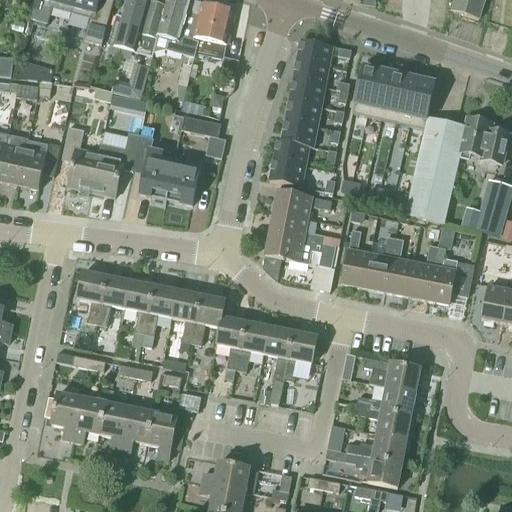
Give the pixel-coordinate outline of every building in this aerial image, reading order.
[(71,17),(75,0),(35,0),(29,23),(47,28),(52,12),(71,17)] [(75,0),(71,17),(89,22),(83,44),(101,49),(110,15),(97,12),(100,0),(75,0)] [(158,38),(165,12),(148,7),(150,0),(127,0),(123,21),(116,19),(108,49),(152,61),(153,57),(158,38)] [(166,55),(177,57),(190,7),(190,5),(168,0),(165,12),(158,38),(153,57),(166,55)] [(479,25),(486,0),(458,0),(454,17),(479,25)] [(193,42),(200,9),(191,7),(190,7),(177,57),(189,61),(187,69),(183,68),(178,88),(178,106),(183,107),(181,115),(202,120),(205,111),(183,106),(187,90),(194,63),(195,57),(198,43),(193,42)] [(198,43),(195,57),(222,64),(219,80),(234,84),(238,64),(223,61),(226,50),(233,16),(201,8),(200,9),(193,42),(198,43)] [(296,66),(328,72),(332,51),(300,45),(296,66)] [(338,52),(337,60),(349,63),(350,55),(338,52)] [(18,73),(17,82),(34,84),(35,75),(36,69),(20,65),(18,73)] [(324,92),(328,72),(296,66),(292,86),(324,92)] [(133,68),(125,99),(140,104),(149,72),(133,68)] [(362,70),(352,118),(367,121),(378,74),(362,70)] [(378,74),(367,121),(381,125),(392,77),(378,74)] [(392,77),(381,125),(395,128),(406,80),(392,77)] [(406,80),(395,128),(409,131),(420,84),(406,80)] [(420,84),(409,131),(423,135),(435,87),(420,84)] [(0,95),(17,98),(18,89),(0,86),(0,95)] [(288,106),(320,112),(324,92),(292,86),(288,106)] [(339,95),(347,96),(349,88),(337,86),(335,94),(339,95)] [(38,104),(38,100),(39,92),(18,89),(17,98),(16,102),(24,103),(38,104)] [(50,102),(51,93),(39,92),(38,100),(50,102)] [(96,93),(94,103),(110,107),(113,97),(96,93)] [(345,108),(347,96),(339,95),(337,107),(345,108)] [(211,97),(209,110),(222,112),(224,103),(224,99),(211,97)] [(317,132),(320,112),(288,106),(284,126),(317,132)] [(335,115),(333,127),(341,128),(343,117),(335,115)] [(218,143),(221,129),(184,121),(181,135),(218,143)] [(444,228),(445,224),(460,161),(458,161),(465,131),(427,122),(405,218),(444,228)] [(490,135),(491,129),(467,123),(466,131),(465,131),(458,161),(460,161),(467,163),(468,159),(482,162),(481,165),(500,169),(507,139),(490,135)] [(313,153),(317,132),(284,126),(281,146),(309,152),(308,152),(313,153)] [(69,132),(62,164),(73,166),(68,191),(92,197),(99,159),(79,154),(84,135),(69,132)] [(332,135),(329,147),(337,148),(340,137),(332,135)] [(0,176),(8,139),(0,137),(0,176)] [(99,159),(92,197),(115,202),(121,174),(133,176),(134,170),(135,167),(134,167),(140,141),(129,139),(128,142),(104,137),(102,147),(99,159)] [(0,185),(18,190),(28,143),(8,139),(0,176),(0,185)] [(140,141),(134,167),(135,167),(145,170),(139,198),(165,204),(174,166),(175,160),(162,157),(150,154),(152,144),(140,141)] [(53,181),(60,150),(28,143),(18,190),(39,194),(42,179),(53,181)] [(305,172),(308,152),(309,152),(281,146),(276,145),(273,165),(305,172)] [(328,155),(326,167),(334,169),(336,157),(328,155)] [(174,166),(165,204),(192,210),(202,165),(189,162),(187,169),(174,166)] [(305,172),(273,165),(269,186),(301,192),(305,172)] [(465,213),(460,229),(477,233),(476,235),(481,237),(500,241),(511,195),(511,189),(487,184),(480,216),(465,213)] [(326,185),(324,197),(332,198),(334,186),(326,185)] [(342,185),(340,195),(348,197),(351,187),(342,185)] [(351,187),(348,197),(357,199),(359,189),(351,187)] [(370,191),(368,202),(376,204),(379,193),(370,191)] [(379,193),(376,204),(385,206),(387,195),(379,193)] [(329,214),(331,206),(278,195),(273,217),(308,224),(310,211),(329,214)] [(398,198),(396,208),(404,210),(407,200),(398,198)] [(351,216),(349,225),(359,227),(361,218),(351,216)] [(323,249),(323,248),(324,241),(305,237),(308,224),(273,217),(269,238),(323,249)] [(437,252),(427,305),(449,309),(451,297),(468,301),(472,279),(456,276),(457,267),(444,264),(446,253),(448,254),(453,233),(442,231),(437,252)] [(364,293),(370,259),(357,256),(361,237),(352,235),(349,253),(342,288),(364,293)] [(336,251),(323,248),(323,249),(269,238),(265,260),(299,267),(309,269),(311,255),(321,257),(319,270),(331,273),(336,251)] [(385,297),(395,243),(387,242),(383,261),(370,259),(364,293),(385,297)] [(406,301),(413,267),(400,265),(403,245),(395,243),(385,297),(406,301)] [(427,305),(437,252),(429,250),(425,270),(413,267),(406,301),(427,305)] [(83,277),(77,304),(91,307),(87,327),(97,329),(107,282),(83,277)] [(107,282),(97,329),(107,331),(111,310),(125,313),(130,287),(107,282)] [(130,287),(125,313),(138,316),(134,336),(131,351),(140,353),(141,350),(143,338),(144,338),(154,291),(130,287)] [(502,328),(509,294),(488,290),(481,323),(502,328)] [(143,338),(141,350),(151,352),(154,340),(158,320),(172,323),(177,296),(154,291),(144,338),(143,338)] [(511,329),(511,294),(509,294),(502,328),(511,329)] [(177,296),(172,323),(185,325),(181,346),(191,348),(201,301),(177,296)] [(201,301),(191,348),(201,350),(205,329),(219,332),(221,323),(225,306),(201,301)] [(0,336),(10,338),(11,330),(0,327),(0,325),(3,313),(0,312),(0,336)] [(220,332),(216,349),(231,351),(224,383),(234,385),(236,376),(245,328),(221,323),(219,332),(220,332)] [(245,328),(236,376),(246,378),(250,356),(264,358),(269,332),(245,328)] [(269,332),(264,358),(278,361),(273,383),(274,383),(283,385),(293,337),(269,332)] [(0,346),(8,348),(10,338),(0,336),(0,346)] [(293,337),(283,385),(285,385),(293,387),(297,365),(312,368),(317,342),(293,337)] [(88,373),(90,363),(74,360),(72,370),(88,373)] [(103,376),(105,367),(90,363),(88,373),(103,376)] [(415,398),(420,374),(391,368),(366,363),(364,372),(389,377),(386,392),(415,398)] [(135,382),(137,373),(122,370),(120,379),(135,382)] [(344,371),(342,382),(350,384),(352,372),(344,371)] [(151,386),(153,376),(137,373),(135,382),(151,386)] [(179,391),(181,382),(166,379),(164,388),(179,391)] [(262,395),(260,408),(278,411),(280,412),(282,398),(285,385),(283,385),(274,383),(271,396),(262,395)] [(411,421),(415,398),(386,392),(384,406),(358,401),(356,411),(411,421)] [(48,401),(44,420),(45,420),(53,422),(52,429),(66,432),(64,443),(73,445),(82,403),(58,398),(57,403),(49,401),(48,401)] [(198,416),(201,403),(201,402),(182,398),(179,412),(198,416)] [(99,439),(105,408),(82,403),(73,445),(82,447),(85,436),(99,439)] [(120,455),(129,413),(105,408),(99,439),(114,442),(111,453),(120,455)] [(406,444),(411,421),(356,411),(355,419),(380,424),(377,438),(406,444)] [(146,448),(152,418),(129,413),(120,455),(130,457),(132,445),(146,448)] [(168,465),(176,422),(152,418),(146,448),(161,451),(159,463),(168,465)] [(332,433),(328,454),(340,456),(344,436),(332,433)] [(349,449),(347,457),(402,468),(406,444),(377,438),(375,451),(360,447),(359,451),(349,449)] [(397,492),(402,468),(347,457),(345,466),(355,468),(354,472),(370,475),(368,486),(397,492)] [(245,497),(249,473),(218,467),(216,482),(204,480),(202,489),(245,497)] [(292,481),(282,479),(279,494),(273,493),(271,501),(287,504),(288,497),(289,497),(292,481)] [(323,494),(325,485),(309,482),(307,491),(323,494)] [(339,497),(340,488),(325,485),(323,494),(339,497)] [(241,511),(245,497),(202,489),(200,498),(212,500),(209,511),(241,511)] [(370,503),(372,494),(356,491),(355,500),(370,503)] [(386,506),(388,497),(372,494),(370,503),(386,506)]
